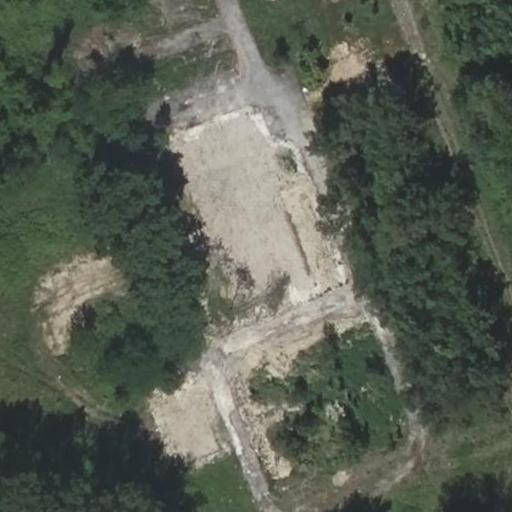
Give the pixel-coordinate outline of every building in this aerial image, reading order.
[(156,0),(168,30),(202,17),(195,0),(156,0)] [(341,111),(385,96),(368,47),(324,62),(341,111)] [(318,286),(255,113),(173,143),(235,316),(318,286)] [(70,296),(123,277),(114,252),(55,274),(63,296),(43,304),(58,343),(83,334),(70,296)] [(157,394),(183,464),(224,449),(198,379),(157,394)]
